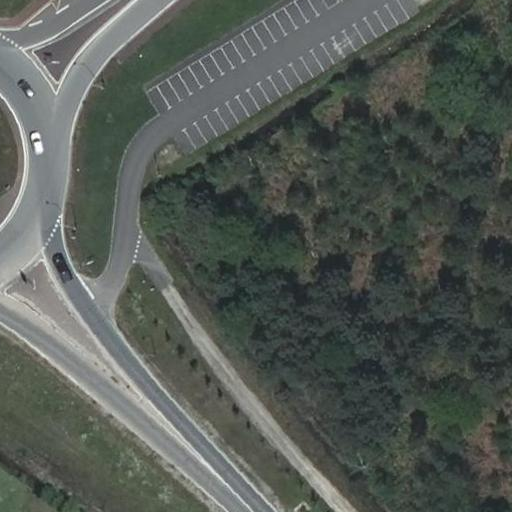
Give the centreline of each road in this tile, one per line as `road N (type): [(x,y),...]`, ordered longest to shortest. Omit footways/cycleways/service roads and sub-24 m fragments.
road 1 (track): [(165,290),(257,420),(345,511)]
road 2 (primary): [(188,446),(66,274),(48,209)]
road 3 (primary): [(0,310),(188,446)]
road 4 (primary): [(54,129),(94,56),(157,0)]
